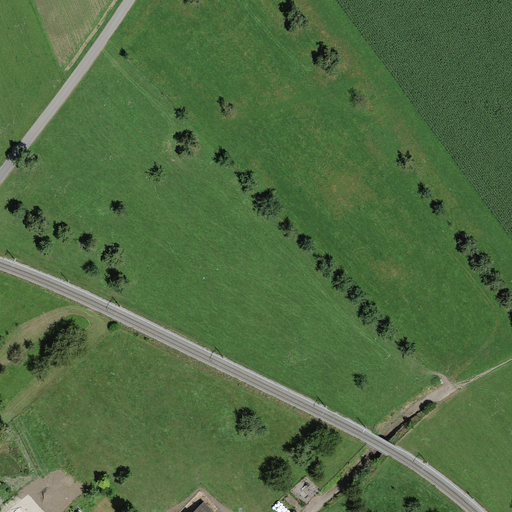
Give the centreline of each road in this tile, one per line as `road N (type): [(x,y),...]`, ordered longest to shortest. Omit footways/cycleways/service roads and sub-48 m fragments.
road 1 (unclassified): [(134,0),(0,175)]
road 2 (track): [(311,511),(363,469),(398,423),(455,387)]
